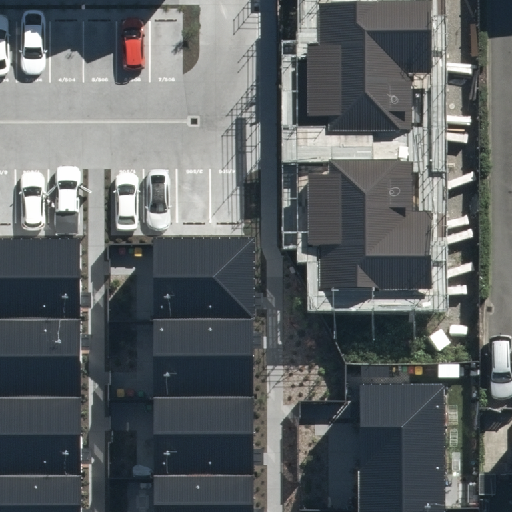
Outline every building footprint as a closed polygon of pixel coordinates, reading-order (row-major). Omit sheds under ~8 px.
[(431,79),(430,2),(321,4),(321,48),(308,48),(309,120),(331,119),(331,133),(414,132),(414,79),(431,79)] [(322,289),(431,288),(430,212),(413,212),(412,158),(329,159),(329,173),(307,174),(308,245),(321,245),(322,289)] [(252,511),(251,239),(155,239),(156,511),(252,511)] [(77,511),(77,242),(0,242),(0,511),(77,511)] [(358,383),(358,511),(444,511),(444,383),(358,383)]
